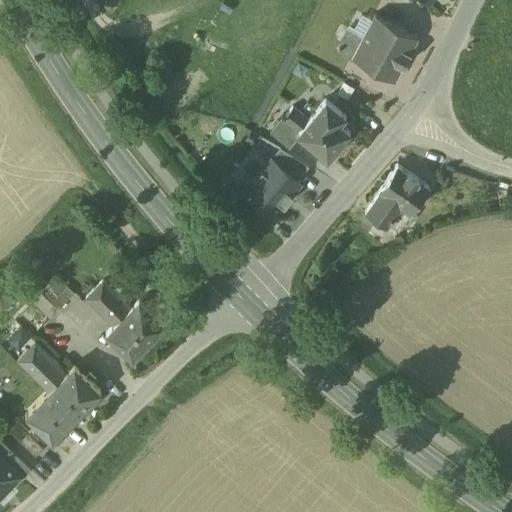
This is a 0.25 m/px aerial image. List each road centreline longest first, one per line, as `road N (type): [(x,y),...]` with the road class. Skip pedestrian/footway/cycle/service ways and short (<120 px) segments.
road 1 (secondary): [(14,0),(93,124),(256,321)]
road 2 (secondary): [(256,321),(504,511)]
road 3 (residential): [(33,511),(256,321)]
road 4 (residential): [(256,321),(270,280),(414,120)]
road 5 (residential): [(414,120),(476,0)]
